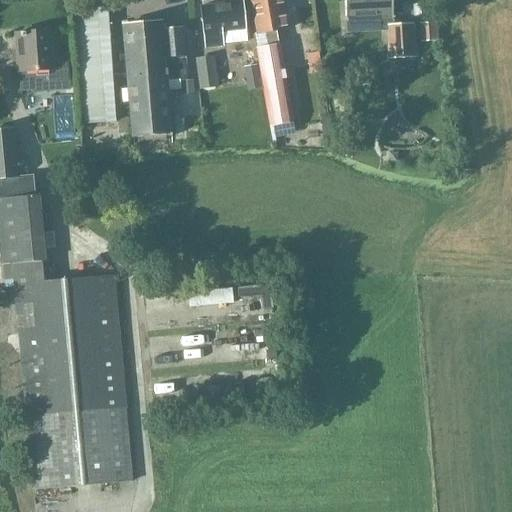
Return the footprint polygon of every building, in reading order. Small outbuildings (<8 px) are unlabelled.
[(73,0),(82,125),(114,123),(105,0),(73,0)] [(256,48),(265,96),(270,126),(293,122),(280,44),(276,31),(288,29),(282,0),(251,0),(257,32),(256,33),(259,48),(256,48)] [(393,26),(391,0),(344,0),(346,20),(383,18),(384,31),(387,31),(389,60),(415,58),(414,25),(393,26)] [(243,2),(201,7),(206,48),(224,46),(223,44),(247,41),(243,2)] [(422,31),(440,30),(440,10),(422,11),(422,31)] [(163,23),(122,26),(131,137),(171,133),(168,91),(181,90),(181,95),(194,94),(193,80),(186,81),(183,28),(163,30),(163,23)] [(17,74),(18,74),(20,95),(70,93),(68,62),(55,63),(53,31),(15,33),(17,74)] [(323,60),(322,42),(310,42),(310,61),(323,60)] [(218,88),(214,56),(195,59),(200,90),(218,88)] [(33,490),(131,481),(125,411),(113,279),(43,285),(41,263),(47,262),(40,198),(33,198),(31,176),(15,178),(9,130),(0,130),(0,252),(2,266),(3,280),(13,279),(33,490)] [(230,344),(249,344),(248,326),(210,327),(210,335),(230,334),(230,344)] [(161,339),(184,338),(183,327),(161,329),(161,339)]
